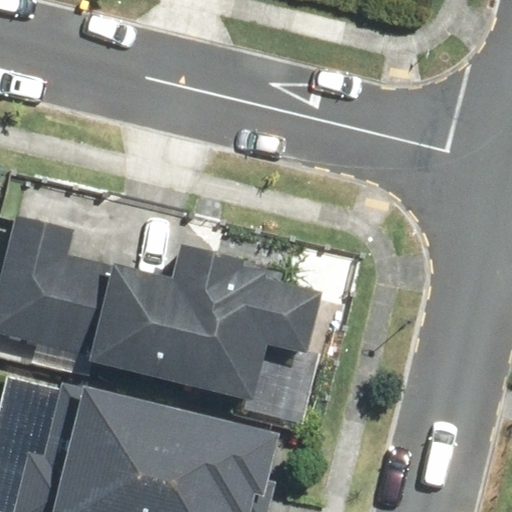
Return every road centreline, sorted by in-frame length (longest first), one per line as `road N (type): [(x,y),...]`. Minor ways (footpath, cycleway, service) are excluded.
road 1 (residential): [(0,40),(511,167)]
road 2 (residential): [(511,172),(429,511)]
